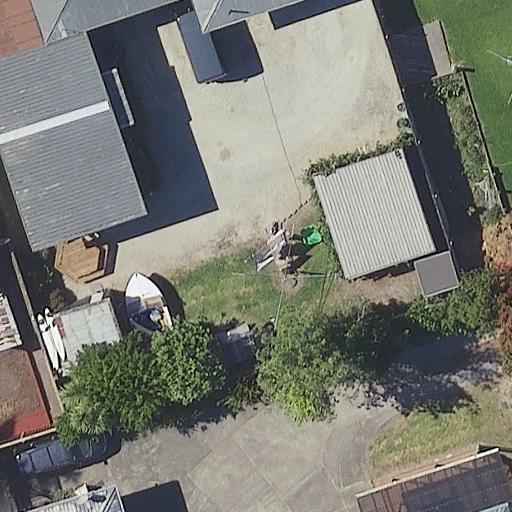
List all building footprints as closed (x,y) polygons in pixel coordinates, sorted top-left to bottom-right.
[(0,0),(0,200),(11,238),(135,201),(109,116),(123,111),(104,49),(79,57),(65,11),(102,0),(179,0),(184,14),(231,0),(0,0)] [(419,242),(386,140),(297,168),(330,271),(419,242)] [(106,348),(88,291),(17,314),(36,371),(106,348)] [(0,334),(12,331),(0,295),(0,334)] [(257,509),(257,511),(505,511),(487,444),(257,509)] [(0,511),(108,511),(94,467),(0,495),(0,511)]
